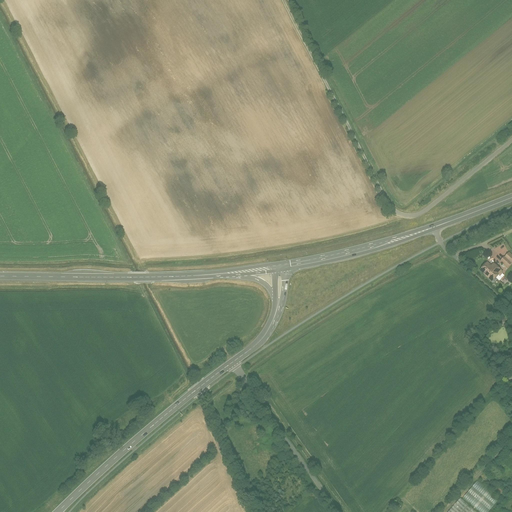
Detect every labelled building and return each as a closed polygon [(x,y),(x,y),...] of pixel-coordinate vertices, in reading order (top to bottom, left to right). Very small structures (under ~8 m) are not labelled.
[(511,253),(506,249),(498,258),(506,265),(511,257),(511,253)] [(500,269),(501,267),(492,260),(489,262),(485,258),(477,268),(491,279),(494,275),(498,278),(502,272),(500,270),(501,270),(500,269)] [(488,511),(499,499),(477,480),(463,497),(479,511),(488,511)] [(495,484),(490,488),(501,497),(505,492),(495,484)] [(477,511),(460,497),(447,511),(477,511)]
